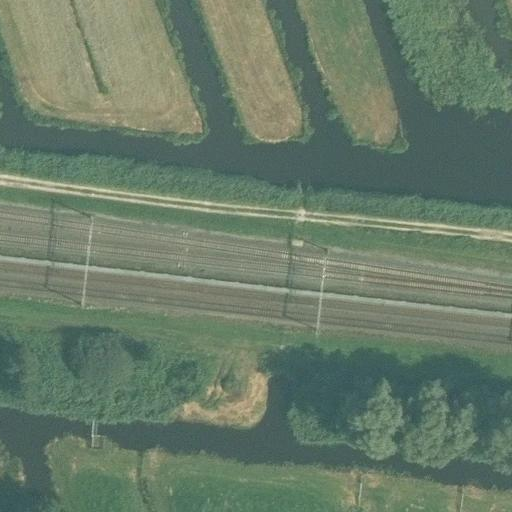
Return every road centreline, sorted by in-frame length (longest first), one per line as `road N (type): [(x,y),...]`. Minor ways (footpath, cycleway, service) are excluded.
road 1 (track): [(511,239),(0,178)]
road 2 (track): [(0,319),(511,375)]
